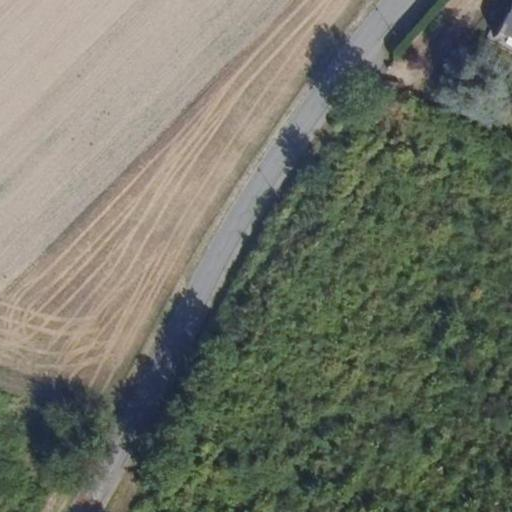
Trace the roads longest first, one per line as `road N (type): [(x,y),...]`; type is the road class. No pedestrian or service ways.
road 1 (unclassified): [(397,0),(249,194),(123,425)]
road 2 (track): [(0,391),(123,425)]
